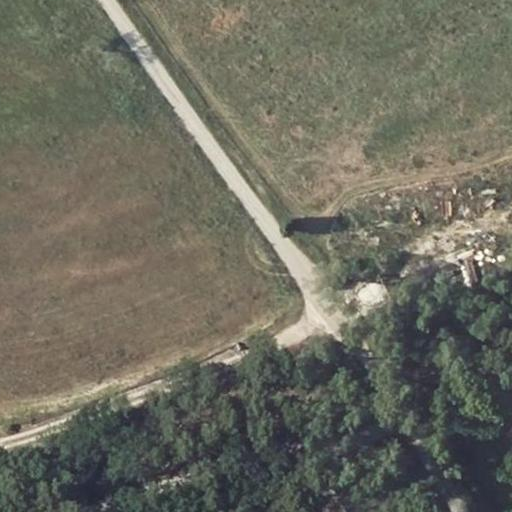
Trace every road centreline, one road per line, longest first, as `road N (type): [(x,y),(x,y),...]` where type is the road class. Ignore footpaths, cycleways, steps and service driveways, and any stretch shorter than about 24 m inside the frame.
road 1 (unclassified): [(105,0),(404,419)]
road 2 (residential): [(404,419),(186,475),(91,511)]
